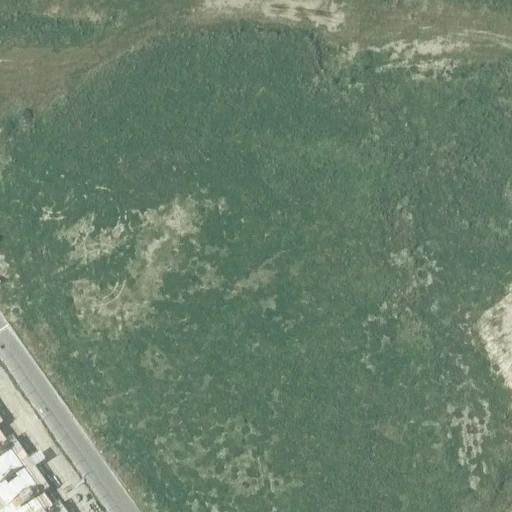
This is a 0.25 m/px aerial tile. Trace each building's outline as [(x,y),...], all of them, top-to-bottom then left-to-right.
[(459,0),(450,0),(438,9),(454,32),(444,38),(458,58),(468,51),(466,48),(484,35),(459,0)] [(395,39),(378,51),(401,84),(418,72),(420,75),(430,68),(418,52),(409,59),(395,39)] [(378,51),(361,63),(375,82),(365,89),(377,105),(387,99),(384,95),(401,84),(378,51)] [(323,90),(306,102),(329,134),(346,123),(348,126),(358,119),(346,103),(337,109),(323,90)] [(306,102),(290,113),(303,133),(313,146),(329,135),(306,102)] [(189,184),(172,196),(186,216),(177,222),(188,239),(198,232),(196,229),(212,217),(189,184)] [(0,207),(0,227),(9,221),(0,207)] [(134,223),(117,235),(140,268),(157,256),(159,259),(169,252),(157,236),(147,243),(134,223)] [(198,315),(182,327),(205,359),(221,347),(207,328),(217,321),(206,305),(196,312),(198,315)] [(274,433),(260,413),(243,425),(266,458),(283,446),(285,449),(295,442),(283,426),(274,433)] [(3,455),(0,451),(0,486),(22,471),(9,451),(3,455)] [(201,460),(168,483),(179,498),(212,475),(201,460)] [(22,471),(0,486),(0,504),(4,510),(0,511),(33,511),(40,508),(30,494),(36,490),(22,471)] [(399,511),(409,505),(386,473),(369,484),(367,481),(357,488),(369,504),(379,497),(388,511),(399,511)] [(212,475),(179,498),(188,511),(193,511),(223,491),(212,475)] [(223,491),(193,511),(226,511),(234,507),(223,491)] [(344,511),(337,502),(327,509),(329,511),(344,511)]
